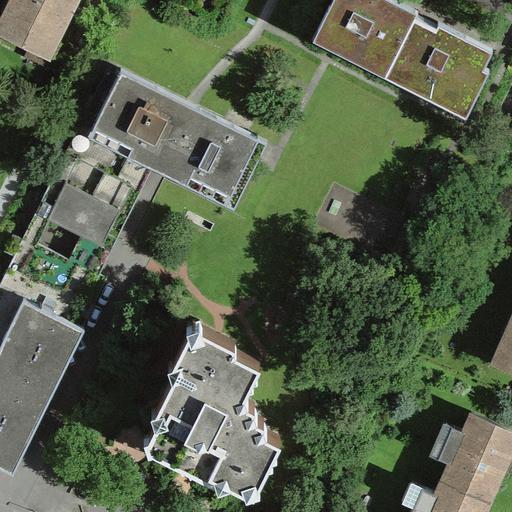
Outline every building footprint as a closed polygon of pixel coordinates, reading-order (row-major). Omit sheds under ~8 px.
[(89,0),(20,0),(3,34),(59,62),(89,0)] [(421,14),(392,0),(337,0),(317,41),(389,77),(418,19),(421,14)] [(440,30),(418,19),(389,77),(471,117),(493,73),(487,70),(496,53),(442,26),(440,30)] [(177,177),(208,113),(127,74),(54,224),(105,249),(147,163),(177,177)] [(274,145),(208,113),(177,177),(242,209),(274,145)] [(0,286),(0,334),(72,370),(90,333),(69,322),(82,295),(13,261),(0,286)] [(245,346),(201,323),(177,369),(185,373),(162,417),(166,420),(152,446),(222,482),(226,474),(261,492),(287,441),(270,432),(274,426),(264,420),(268,412),(250,402),(269,366),(242,351),(245,346)] [(0,334),(0,467),(20,477),(72,370),(0,334)] [(511,342),(502,366),(511,369),(511,342)] [(511,473),(511,432),(477,417),(469,434),(460,430),(445,462),(456,467),(450,479),(499,502),(511,473)] [(494,511),(499,502),(450,479),(442,496),(432,491),(422,511),(494,511)]
